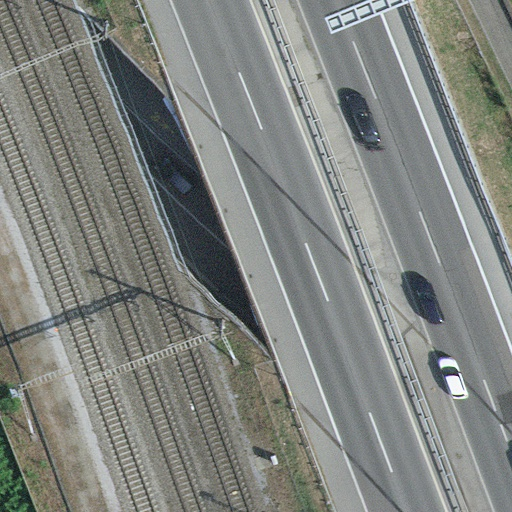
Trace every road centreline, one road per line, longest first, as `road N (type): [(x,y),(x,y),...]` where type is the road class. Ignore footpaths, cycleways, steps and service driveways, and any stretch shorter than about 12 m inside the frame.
road 1 (primary): [(0,33),(189,216),(459,511)]
road 2 (motorway): [(205,0),(404,511)]
road 3 (motorway): [(511,463),(334,0)]
